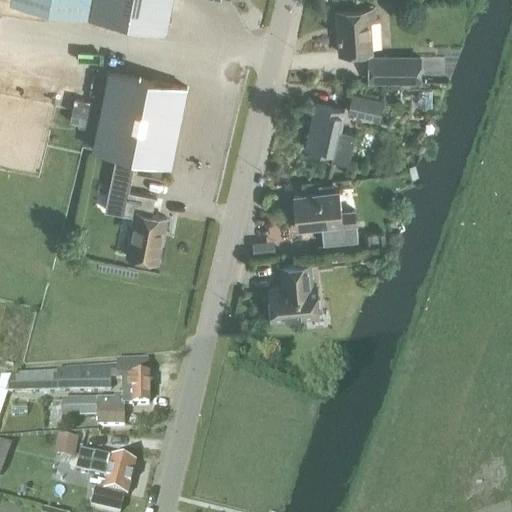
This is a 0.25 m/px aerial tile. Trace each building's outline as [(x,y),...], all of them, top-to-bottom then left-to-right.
[(33,0),(89,12),(166,29),(172,0),(33,0)] [(339,51),(373,49),(371,21),(376,20),(375,7),(335,10),(339,51)] [(421,54),(368,54),(368,81),(421,81),(421,54)] [(75,97),(70,120),(97,125),(93,148),(171,165),(187,85),(108,69),(102,103),(75,97)] [(379,119),(385,99),(353,93),(348,111),(379,119)] [(348,162),(358,133),(341,130),(347,109),(316,102),(306,147),(333,152),(331,159),(348,162)] [(109,186),(104,209),(123,213),(128,190),(128,189),(134,160),(114,156),(109,186)] [(159,260),(167,215),(152,213),(155,195),(128,190),(123,213),(133,215),(126,253),(159,260)] [(340,190),(293,195),(297,228),(322,226),(324,242),(358,238),(356,219),(355,207),(342,209),(340,190)] [(332,264),(332,256),(317,257),(317,266),(332,264)] [(312,283),(310,262),(282,265),(284,286),(269,287),(272,318),(320,313),(317,283),(312,283)] [(0,419),(8,394),(12,394),(12,395),(58,393),(58,394),(111,393),(111,380),(121,380),(122,397),(114,397),(114,401),(64,401),(64,418),(97,417),(97,428),(124,427),(124,405),(132,405),(132,406),(149,406),(149,375),(149,361),(117,362),(117,365),(114,365),(113,367),(107,368),(57,371),(57,373),(17,377),(16,376),(13,375),(13,377),(0,378),(0,419)] [(59,435),(56,447),(77,450),(79,439),(59,435)] [(0,476),(1,477),(13,447),(0,442),(0,476)] [(107,479),(111,459),(84,453),(79,473),(107,479)] [(111,459),(107,479),(104,493),(128,498),(135,465),(111,459)]
